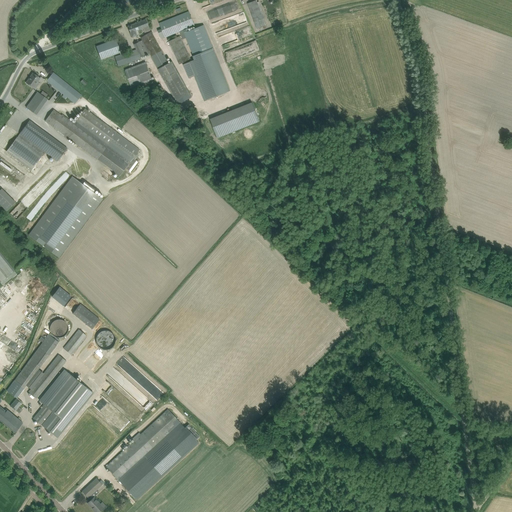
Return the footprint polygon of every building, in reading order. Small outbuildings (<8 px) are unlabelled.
[(257,28),(265,25),(256,0),(248,3),(257,28)] [(158,30),(160,35),(161,39),(183,30),(194,56),(195,60),(190,63),(195,76),(201,92),(205,101),(230,91),(213,48),(204,25),(189,31),(188,28),(194,25),(191,16),(189,11),(160,23),(162,29),(158,30)] [(150,30),(146,19),(127,26),(129,31),(132,37),(137,36),(135,31),(143,28),(145,32),(150,30)] [(167,61),(151,32),(141,37),(142,40),(134,44),(136,49),(140,58),(149,53),(157,68),(178,105),(192,97),(172,61),(169,63),(167,61)] [(180,36),(169,40),(179,63),(190,58),(180,36)] [(101,59),(120,53),(116,39),(96,46),(101,59)] [(136,49),(128,52),(131,62),(140,58),(136,49)] [(118,66),(131,62),(128,52),(115,57),(118,66)] [(131,88),(152,80),(146,62),(125,70),(131,88)] [(195,76),(190,63),(184,65),(189,78),(195,76)] [(35,89),(38,85),(36,84),(40,78),(33,73),(26,83),(35,89)] [(53,73),(47,81),(51,84),(64,94),(62,96),(65,99),(67,97),(75,103),(82,95),(57,76),(53,73)] [(48,94),(43,91),(40,94),(37,92),(26,108),(30,110),(36,115),(48,99),(46,97),(48,94)] [(253,102),(211,118),(218,137),(260,121),(253,102)] [(54,109),(45,121),(74,142),(119,176),(125,168),(129,171),(129,172),(130,173),(131,172),(131,173),(139,163),(136,161),(133,158),(139,150),(85,109),(76,121),(74,123),(62,114),(62,115),(54,109)] [(29,120),(6,151),(32,170),(46,153),(57,161),(67,148),(29,120)] [(21,180),(25,174),(0,156),(0,158),(1,159),(0,160),(3,162),(1,166),(21,180)] [(28,235),(59,258),(59,257),(103,199),(93,192),(91,191),(93,188),(90,186),(89,189),(81,183),(72,176),(28,235)] [(34,184),(20,199),(20,202),(10,213),(16,219),(34,200),(34,184)] [(16,201),(2,188),(0,189),(0,204),(6,211),(16,201)] [(0,282),(2,285),(17,274),(12,267),(0,252),(0,282)] [(59,286),(52,296),(63,305),(71,296),(59,286)] [(80,303),(73,313),(93,328),(100,319),(80,303)] [(62,331),(64,320),(53,318),(51,330),(62,331)] [(72,355),(87,336),(79,329),(63,348),(72,355)] [(14,381),(25,388),(27,385),(39,369),(59,342),(48,334),(14,381)] [(112,338),(95,354),(100,358),(116,342),(112,338)] [(31,389),(28,392),(37,399),(67,361),(58,355),(43,373),(31,389)] [(39,369),(27,385),(31,389),(43,373),(39,369)] [(58,437),(93,392),(65,370),(40,401),(45,405),(34,419),(58,437)] [(25,388),(14,381),(7,391),(17,398),(25,388)] [(19,407),(22,404),(16,399),(10,406),(16,410),(19,407)] [(5,410),(0,406),(0,420),(15,432),(23,423),(6,409),(5,410)] [(168,410),(106,467),(129,491),(137,500),(199,443),(196,440),(200,436),(189,424),(185,428),(178,420),(168,410)] [(86,488),(82,491),(88,497),(89,497),(91,500),(88,503),(94,509),(92,510),(94,511),(98,511),(102,509),(103,510),(107,507),(102,502),(100,504),(91,494),(102,484),(97,478),(86,488)]
